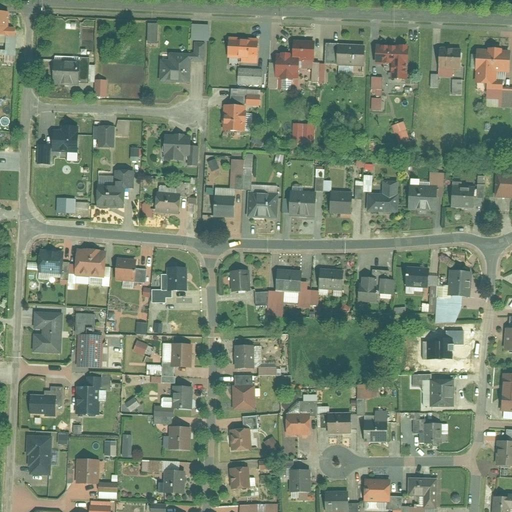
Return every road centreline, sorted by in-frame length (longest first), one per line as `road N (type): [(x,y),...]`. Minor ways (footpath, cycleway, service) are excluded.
road 1 (tertiary): [(30,3),(511,21)]
road 2 (residential): [(21,230),(6,511)]
road 3 (residential): [(211,250),(463,239),(490,250)]
road 4 (residential): [(211,250),(206,511)]
road 5 (residential): [(490,250),(475,462)]
road 6 (residential): [(21,230),(211,250)]
road 7 (residential): [(204,115),(26,106)]
road 8 (residential): [(475,462),(336,461)]
road 9 (residential): [(26,106),(21,230)]
